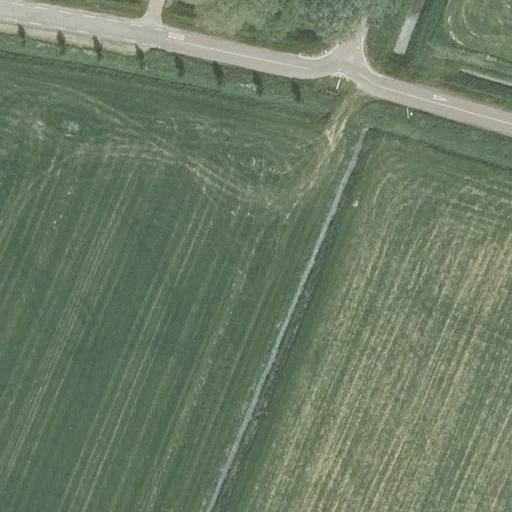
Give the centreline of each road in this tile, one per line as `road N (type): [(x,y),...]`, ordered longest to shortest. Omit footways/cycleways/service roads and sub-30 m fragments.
road 1 (tertiary): [(348,55),(296,69),(0,13)]
road 2 (tertiary): [(511,126),(373,85),(348,55)]
